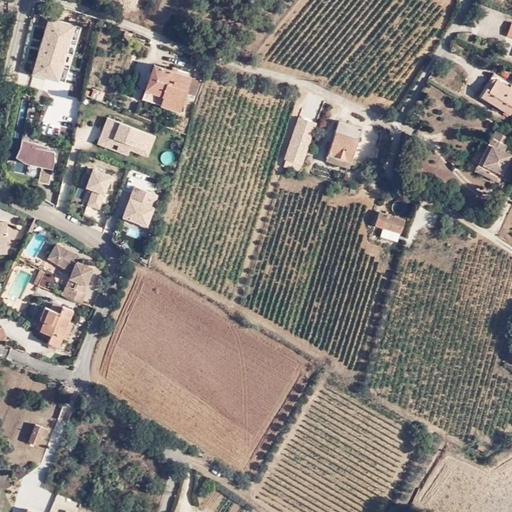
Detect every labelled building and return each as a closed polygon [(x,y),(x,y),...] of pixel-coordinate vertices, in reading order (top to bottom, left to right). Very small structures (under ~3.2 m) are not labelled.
[(48,70),(70,78),(71,76),(74,67),(70,66),(84,25),(66,19),(59,39),(58,38),(48,70)] [(146,90),(181,102),(189,79),(184,77),(186,73),(167,66),(165,71),(154,67),(146,90)] [(82,70),(74,67),(71,76),(78,79),(82,70)] [(494,74),(484,89),(489,92),(496,80),(509,89),(511,85),(494,74)] [(189,79),(181,102),(187,104),(192,105),(201,82),(189,79)] [(489,92),(484,89),(480,95),(507,114),(511,105),(511,85),(509,89),(496,80),(489,92)] [(95,87),(92,95),(103,99),(105,92),(95,87)] [(187,104),(181,102),(146,90),(143,98),(184,111),(187,104)] [(80,108),(81,100),(74,99),(72,107),(80,108)] [(176,130),(187,135),(191,119),(180,116),(176,130)] [(176,130),(156,123),(154,127),(161,129),(156,146),(171,150),(176,130)] [(357,142),(361,131),(339,123),(331,146),(327,144),(325,150),(329,152),(326,162),(349,169),(359,142),(357,142)] [(373,168),(384,131),(369,127),(363,145),(366,146),(361,165),(373,168)] [(510,155),(503,151),(499,150),(501,144),(505,146),(508,139),(494,133),(484,153),(482,153),(478,163),(484,166),(484,168),(487,169),(487,172),(489,175),(499,179),(510,155)] [(41,181),(50,183),(54,167),(56,161),(55,150),(48,148),(49,145),(23,137),(22,146),(17,155),(27,161),(43,165),(41,181)] [(171,150),(156,146),(151,162),(151,163),(165,167),(171,150)] [(295,160),(301,149),(296,146),(289,157),(295,160)] [(124,174),(136,179),(138,179),(140,172),(150,175),(153,165),(130,158),(133,151),(119,147),(115,163),(126,167),(124,174)] [(511,157),(510,155),(499,179),(507,183),(511,171),(511,157)] [(405,169),(409,160),(401,156),(397,165),(405,169)] [(498,182),(499,179),(489,175),(487,172),(487,169),(484,168),(484,166),(478,163),(474,172),(498,182)] [(101,209),(110,174),(90,169),(88,176),(81,174),(78,186),(85,187),(81,205),(101,209)] [(121,183),(134,187),(136,179),(124,174),(121,183)] [(376,225),(401,233),(405,221),(380,212),(376,225)] [(45,222),(39,218),(38,219),(32,231),(35,233),(38,226),(41,228),(45,222)] [(0,245),(10,247),(10,240),(15,239),(20,230),(10,225),(10,221),(0,221),(0,245)] [(56,261),(57,258),(64,247),(59,243),(50,258),(56,261)] [(10,247),(0,245),(0,254),(9,254),(10,247)] [(68,296),(82,303),(87,293),(85,292),(93,274),(88,272),(89,266),(79,261),(81,257),(64,247),(57,258),(64,262),(62,265),(74,272),(71,278),(79,282),(75,288),(72,287),(68,296)] [(50,306),(60,310),(63,304),(53,299),(50,306)] [(74,308),(63,304),(60,310),(50,306),(44,303),(39,316),(47,319),(43,328),(51,332),(47,341),(58,345),(62,337),(68,322),(74,308)] [(47,319),(39,316),(35,325),(43,328),(47,319)] [(73,324),(68,322),(62,337),(67,339),(73,324)] [(0,341),(3,343),(8,333),(6,326),(3,327),(0,327),(0,341)] [(46,439),(49,429),(36,424),(29,443),(38,446),(42,437),(46,439)] [(38,500),(48,504),(53,492),(42,488),(38,500)]
